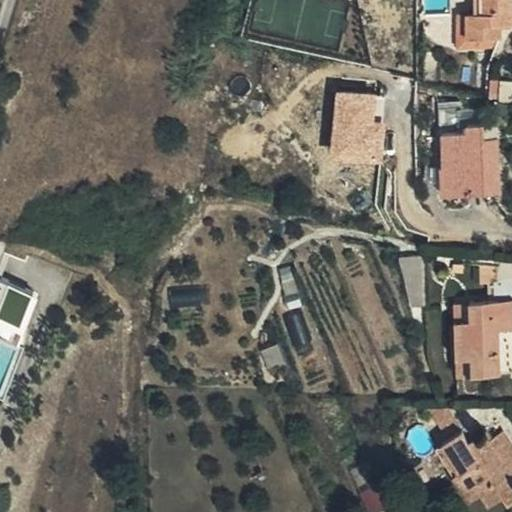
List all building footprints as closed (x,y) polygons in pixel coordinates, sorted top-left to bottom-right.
[(511,18),(511,0),(485,0),(486,5),(478,6),(470,5),(469,33),(496,34),(502,34),(503,19),(511,18)] [(495,45),(496,34),(469,33),(470,5),(463,5),(462,44),(495,45)] [(511,72),(497,73),(497,86),(497,93),(511,93),(511,72)] [(497,86),(497,73),(489,73),(488,85),(497,86)] [(377,117),(380,91),(341,87),(335,152),(383,157),(387,118),(377,117)] [(449,130),(449,162),(455,162),(455,188),(501,187),(500,135),(488,135),(487,122),(470,122),(470,130),(449,130)] [(455,162),(449,162),(445,163),(445,188),(455,188),(455,162)] [(429,298),(424,250),(405,252),(410,300),(429,298)] [(289,256),(275,260),(282,285),(296,282),(289,256)] [(511,300),(468,303),(469,319),(459,320),(460,358),(470,358),(471,377),(499,376),(498,347),(493,347),(492,331),(511,330),(511,300)] [(469,319),(468,303),(452,304),(455,378),(471,377),(470,358),(460,358),(459,320),(469,319)] [(276,336),(259,342),(265,363),(284,358),(276,336)] [(497,462),(511,452),(511,450),(499,428),(483,439),(476,430),(465,436),(459,426),(437,440),(454,469),(449,473),(464,498),(476,491),(490,482),(498,495),(503,502),(511,495),(511,486),(505,475),(497,462)] [(454,469),(437,440),(431,444),(449,473),(454,469)] [(511,470),(511,452),(497,462),(505,475),(511,470)] [(490,482),(476,491),(485,504),(498,495),(490,482)]
